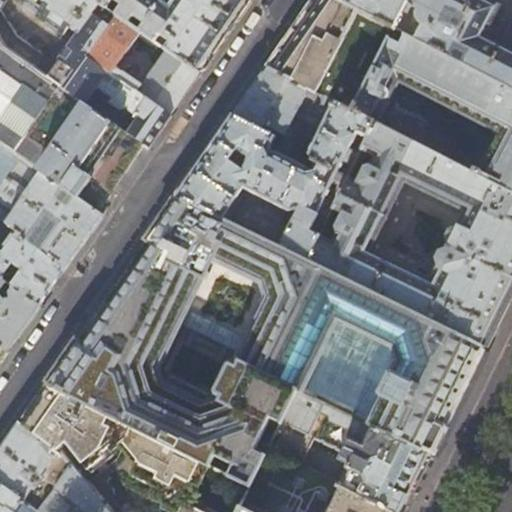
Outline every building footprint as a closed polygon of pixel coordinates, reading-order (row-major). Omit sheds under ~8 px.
[(101,6),(92,0),(0,0),(0,10),(6,0),(24,0),(43,13),(40,16),(62,32),(67,26),(80,35),(101,6)] [(92,0),(101,6),(106,10),(113,0),(122,6),(115,16),(118,18),(128,25),(134,17),(143,23),(137,31),(141,34),(155,43),(161,35),(170,41),(164,50),(167,52),(199,74),(231,28),(250,0),(174,0),(170,6),(160,0),(92,0)] [(392,30),(333,0),(312,0),(309,5),(281,46),(266,67),(352,111),(370,74),(357,67),(364,51),(378,58),(387,41),(392,30)] [(333,0),(392,30),(396,32),(409,6),(412,0),(333,0)] [(511,47),(486,35),(501,5),(491,0),(412,0),(409,6),(417,9),(416,13),(417,19),(419,22),(422,25),(414,41),(511,92),(511,47)] [(80,35),(49,79),(85,104),(94,91),(96,90),(111,100),(110,102),(120,109),(123,109),(127,110),(139,118),(138,119),(127,134),(143,145),(148,149),(157,136),(170,116),(90,59),(118,18),(115,16),(106,10),(101,6),(80,35)] [(137,31),(128,25),(118,18),(90,59),(170,116),(185,95),(199,74),(167,52),(145,83),(141,80),(138,85),(127,77),(127,72),(119,66),(141,34),(137,31)] [(397,45),(387,41),(378,58),(370,74),(352,111),(361,116),(372,121),(376,124),(398,81),(499,134),(477,177),(508,193),(511,194),(511,92),(414,41),(402,35),(397,45)] [(0,145),(98,213),(109,196),(132,162),(143,145),(127,134),(85,104),(49,79),(6,49),(0,40),(0,145)] [(340,150),(345,152),(361,116),(352,111),(266,67),(252,88),(221,132),(193,173),(176,197),(220,219),(242,187),(291,211),(294,217),(280,249),(308,262),(319,238),(321,234),(310,229),(323,199),(334,205),(339,195),(347,177),(331,169),(340,150)] [(111,100),(96,90),(94,91),(110,102),(111,100)] [(139,118),(127,110),(123,109),(138,119),(139,118)] [(477,177),(376,124),(372,121),(359,149),(374,157),(369,166),(363,169),(357,181),(347,177),(339,195),(386,218),(403,183),(462,212),(455,226),(446,229),(442,237),(447,247),(447,248),(511,279),(511,194),(508,193),(477,177)] [(0,347),(7,353),(22,332),(51,289),(57,280),(83,243),(102,216),(98,213),(0,145),(0,347)] [(386,218),(339,195),(334,205),(324,227),(337,233),(332,243),(319,238),(308,262),(435,325),(444,329),(484,349),(498,320),(511,292),(511,279),(447,248),(430,281),(370,252),(386,218)] [(484,349),(444,329),(435,325),(308,262),(280,249),(220,219),(176,197),(155,226),(146,240),(154,246),(116,299),(83,346),(76,341),(72,347),(45,385),(95,410),(100,403),(120,413),(115,421),(250,487),(268,450),(296,392),(431,457),(442,435),(470,379),(484,349)] [(34,402),(18,425),(57,454),(59,452),(67,445),(88,470),(117,444),(134,463),(124,485),(178,511),(237,511),(239,509),(250,487),(115,421),(95,410),(45,385),(34,402)] [(404,511),(416,488),(431,457),(296,392),(268,450),(300,466),(314,438),(342,452),(337,462),(337,464),(339,467),(347,470),(340,485),(395,511),(404,511)] [(0,450),(0,484),(24,502),(37,484),(42,487),(46,480),(56,487),(39,511),(107,511),(59,452),(57,454),(18,425),(0,450)] [(395,511),(340,485),(300,466),(268,450),(250,487),(239,509),(246,511),(395,511)] [(39,511),(24,502),(0,484),(0,511),(39,511)]
